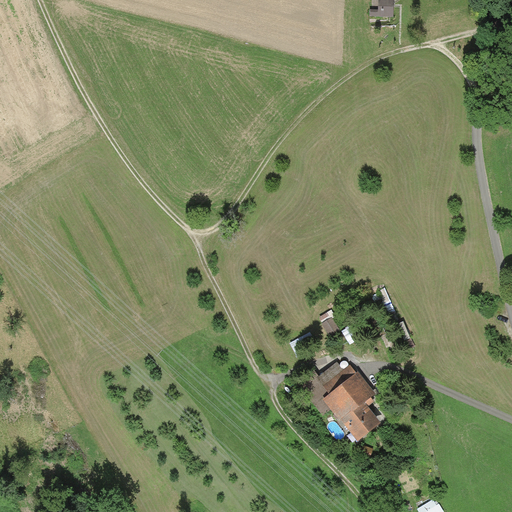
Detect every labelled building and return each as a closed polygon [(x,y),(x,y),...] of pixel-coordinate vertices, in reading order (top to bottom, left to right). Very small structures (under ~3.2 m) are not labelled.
[(391,7),(390,0),(375,0),(376,11),(368,11),(368,18),(392,18),(392,7),(391,7)] [(340,330),(332,318),(322,324),(330,336),(340,330)] [(322,400),(356,374),(350,366),(344,371),(337,363),(319,377),(314,369),(296,383),(323,417),(331,411),(322,400)] [(375,394),(358,372),(356,374),(322,400),(331,411),(340,422),(341,421),(358,442),(381,425),(368,408),(374,402),(371,398),(375,394)] [(374,449),(364,446),(360,455),(370,459),(374,449)]
